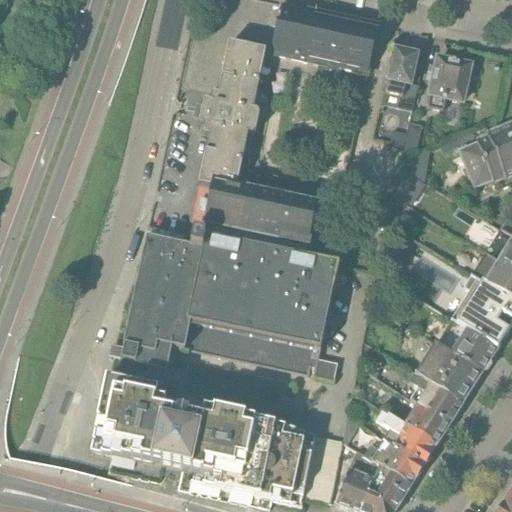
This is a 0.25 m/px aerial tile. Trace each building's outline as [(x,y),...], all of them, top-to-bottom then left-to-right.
[(269,51),(265,70),(366,92),(371,73),(369,73),(381,29),(282,7),(272,51),(269,51)] [(212,192),(237,189),(248,138),(252,138),(256,135),(260,119),(257,114),(254,113),(266,54),(229,47),(218,96),(214,96),(212,105),(204,103),(199,128),(207,130),(205,138),(209,139),(199,189),(212,192)] [(395,54),(388,86),(387,86),(383,107),(399,111),(402,101),(414,103),(418,88),(410,88),(417,58),(395,54)] [(438,63),(429,102),(430,102),(428,111),(444,114),(446,105),(462,109),(471,70),(438,63)] [(390,147),(404,150),(409,126),(402,124),(400,135),(393,134),(390,147)] [(404,150),(402,156),(414,153),(420,128),(409,126),(407,137),(404,150)] [(460,155),(475,191),(493,184),(494,186),(505,182),(506,184),(511,181),(511,127),(487,138),(488,140),(477,145),(478,147),(460,155)] [(430,159),(412,155),(408,175),(426,179),(430,159)] [(12,170),(0,163),(0,179),(6,183),(12,170)] [(398,198),(415,207),(427,184),(411,175),(398,198)] [(237,189),(212,192),(204,228),(310,251),(312,243),(310,243),(314,223),(332,226),(339,195),(316,190),(316,189),(278,181),(275,197),(237,189)] [(487,258),(511,273),(511,242),(501,236),(487,258)] [(191,316),(184,353),(184,354),(307,381),(307,380),(333,385),(337,369),(319,365),(339,268),(193,237),(191,250),(177,313),(191,316)] [(171,350),(184,353),(191,316),(177,313),(191,250),(147,241),(124,351),(125,351),(117,385),(161,394),(171,350)] [(511,273),(487,258),(486,257),(473,280),(485,288),(511,304),(511,273)] [(467,334),(498,353),(511,330),(511,304),(485,288),(473,280),(472,279),(465,291),(471,294),(451,324),(467,334)] [(447,356),(482,378),(498,353),(467,334),(458,347),(454,344),(447,356)] [(416,380),(462,409),(467,402),(468,402),(474,393),(473,392),(482,378),(447,356),(435,349),(416,380)] [(462,409),(416,380),(415,379),(409,388),(418,393),(411,404),(418,408),(450,429),(458,415),(459,416),(463,409),(462,409)] [(163,472),(180,475),(176,495),(256,511),(268,511),(270,505),(301,511),(315,438),(159,405),(161,394),(117,385),(117,386),(109,384),(106,383),(90,456),(110,461),(107,477),(159,488),(163,472)] [(405,428),(437,449),(441,443),(450,429),(418,408),(405,428)] [(432,456),(437,449),(405,428),(389,418),(382,414),(376,424),(391,433),(383,444),(425,470),(433,457),(432,456)] [(425,470),(383,444),(382,443),(376,454),(371,450),(365,460),(379,469),(411,489),(415,483),(416,483),(425,470)] [(362,511),(379,469),(365,460),(357,455),(350,474),(348,473),(347,475),(336,509),(343,511),(362,511)] [(379,469),(362,511),(397,511),(405,500),(411,489),(379,469)] [(511,511),(511,492),(499,511),(511,511)]
